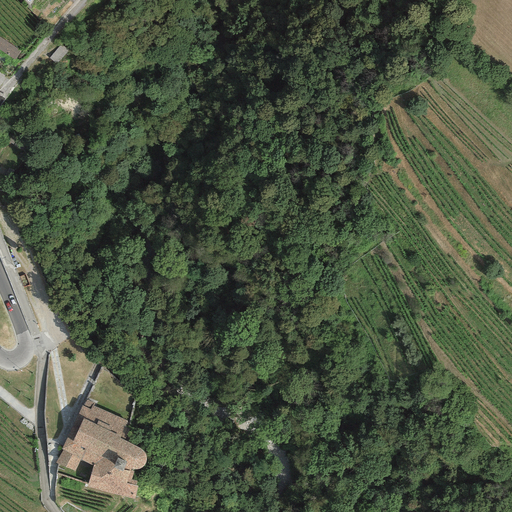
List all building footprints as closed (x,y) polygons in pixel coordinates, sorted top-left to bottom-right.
[(21,52),(0,37),(0,49),(15,60),(21,52)] [(61,46),(50,59),(56,65),(68,52),(61,46)] [(19,135),(10,130),(5,140),(13,145),(19,135)] [(20,135),(14,146),(35,158),(42,147),(20,135)] [(14,172),(8,169),(4,178),(10,180),(14,172)] [(95,404),(86,399),(83,406),(82,406),(79,414),(84,417),(73,441),(67,438),(62,449),(63,450),(56,462),(75,471),(80,460),(93,465),(87,487),(135,500),(138,486),(136,486),(137,481),(131,480),(134,472),(131,471),(132,469),(133,469),(135,470),(138,469),(140,469),(143,467),(145,465),(146,463),(146,461),(146,458),(145,455),(144,452),(141,449),(124,440),(131,425),(127,423),(127,421),(93,406),(95,404)]
